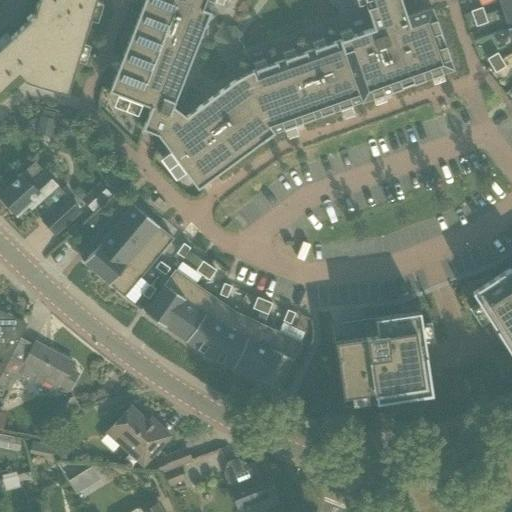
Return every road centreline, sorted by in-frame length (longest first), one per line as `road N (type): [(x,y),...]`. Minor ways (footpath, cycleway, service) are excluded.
road 1 (residential): [(355,469),(284,447),(119,349),(0,241)]
road 2 (residential): [(195,216),(290,144),(469,83),(485,134)]
road 3 (residential): [(195,216),(252,256),(322,276),(387,271),(480,235),(511,208)]
road 4 (residential): [(124,0),(84,105),(195,216)]
road 5 (residential): [(511,444),(443,468),(355,469)]
